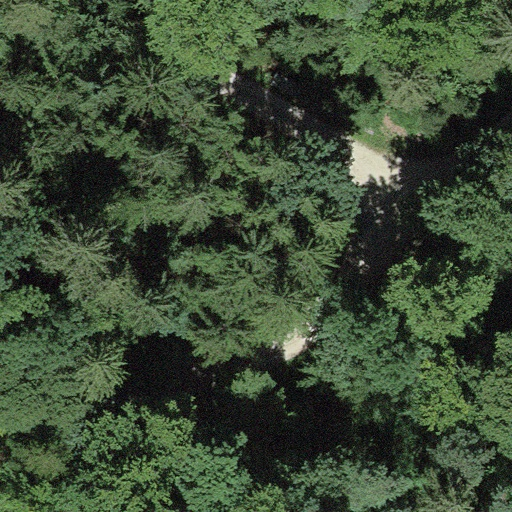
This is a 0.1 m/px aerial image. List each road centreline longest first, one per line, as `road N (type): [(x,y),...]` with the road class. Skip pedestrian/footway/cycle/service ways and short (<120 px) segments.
road 1 (track): [(0,35),(337,111),(366,207),(346,302),(253,368),(0,431)]
road 2 (track): [(357,249),(511,121)]
